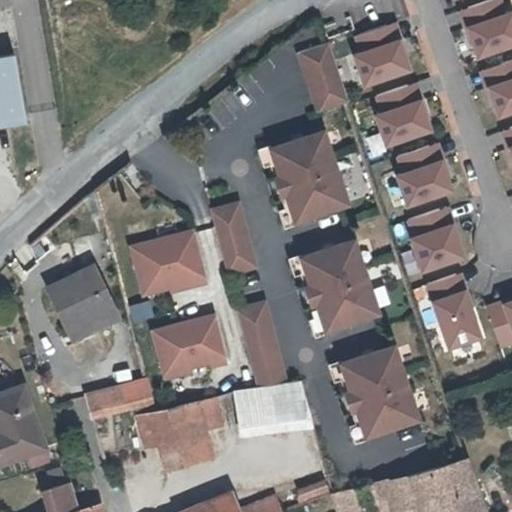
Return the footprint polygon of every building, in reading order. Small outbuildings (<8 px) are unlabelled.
[(498,0),(495,0),(467,10),(473,27),(467,30),(477,57),(511,45),(511,13),(505,16),(498,0)] [(386,26),(356,37),(362,54),(355,56),(366,86),(409,70),(399,43),(392,42),(386,26)] [(347,103),(327,43),(297,53),(317,113),(347,103)] [(0,124),(23,120),(12,51),(0,53),(0,124)] [(511,60),(488,69),(495,88),(488,90),(498,118),(511,112),(511,60)] [(407,86),(376,97),(383,115),(376,117),(387,146),(430,130),(419,99),(412,101),(407,86)] [(319,133),(267,151),(277,179),(272,181),(277,198),(283,196),(293,224),(344,206),(319,133)] [(277,179),(267,151),(267,149),(256,153),(261,169),(266,168),(272,181),(277,179)] [(427,149),(397,159),(403,174),(396,177),(406,206),(450,190),(440,161),(433,164),(427,149)] [(283,196),(277,198),(282,212),(277,214),(282,230),(294,226),(293,224),(283,196)] [(239,202),(212,210),(229,272),(256,264),(239,202)] [(444,227),(439,212),(405,224),(411,240),(407,241),(419,275),(464,260),(452,224),(444,227)] [(193,229),(129,246),(142,294),(190,281),(191,285),(207,280),(193,229)] [(351,242),(299,260),(308,288),(303,289),(309,306),(314,305),(324,332),(376,314),(351,242)] [(308,288),(299,260),(298,257),(287,261),(293,277),(298,276),(303,289),(308,288)] [(119,314),(93,261),(47,283),(74,336),(119,314)] [(461,292),(457,281),(427,291),(448,350),(480,338),(464,291),(461,292)] [(148,301),(130,306),(134,321),(153,316),(148,301)] [(511,302),(504,305),(506,312),(488,318),(498,349),(511,343),(511,302)] [(262,305),(234,313),(256,392),(284,387),(262,305)] [(314,305),(309,306),(314,320),(308,323),(314,339),(325,335),(324,332),(314,305)] [(229,364),(216,316),(153,333),(164,377),(211,364),(212,368),(229,364)] [(391,347),(340,365),(349,393),(343,394),(349,412),(355,410),(364,437),(416,419),(391,347)] [(338,362),(327,366),(333,382),(338,381),(343,394),(349,393),(340,365),(338,362)] [(146,400),(140,379),(82,395),(88,415),(146,400)] [(256,392),(233,396),(238,431),(312,420),(301,384),(284,387),(256,392)] [(0,465),(44,452),(23,389),(0,396),(0,465)] [(191,402),(150,415),(165,466),(207,453),(191,402)] [(355,410),(349,412),(354,425),(349,427),(354,444),(366,439),(364,437),(355,410)] [(376,482),(384,509),(412,500),(415,511),(482,511),(463,459),(411,476),(376,482)] [(77,511),(77,509),(68,479),(40,487),(46,508),(54,505),(56,511),(77,511)] [(296,488),(300,500),(328,491),(324,480),(296,488)] [(376,482),(360,486),(368,511),(373,511),(384,509),(376,482)] [(361,511),(354,486),(333,490),(339,511),(361,511)] [(232,511),(226,492),(174,511),(232,511)] [(273,492),(240,507),(242,511),(280,511),(282,511),(273,492)] [(77,509),(77,511),(100,511),(97,501),(77,509)]
